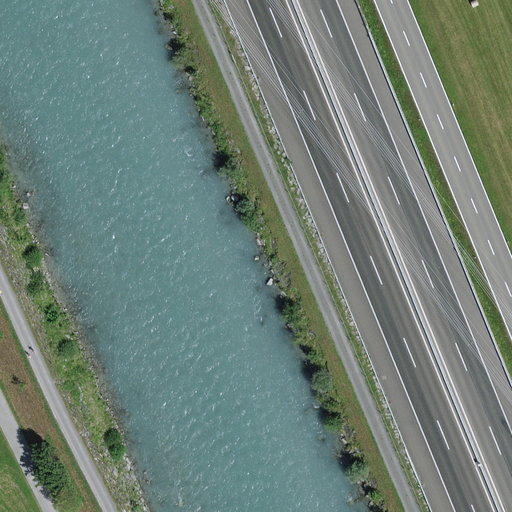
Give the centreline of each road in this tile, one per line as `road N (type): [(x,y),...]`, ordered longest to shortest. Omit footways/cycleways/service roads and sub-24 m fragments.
road 1 (track): [(413,511),(200,0)]
road 2 (motorway): [(267,0),(475,511)]
road 3 (motorway): [(511,486),(315,0)]
road 4 (primary): [(390,0),(511,298)]
road 5 (track): [(110,511),(0,259)]
